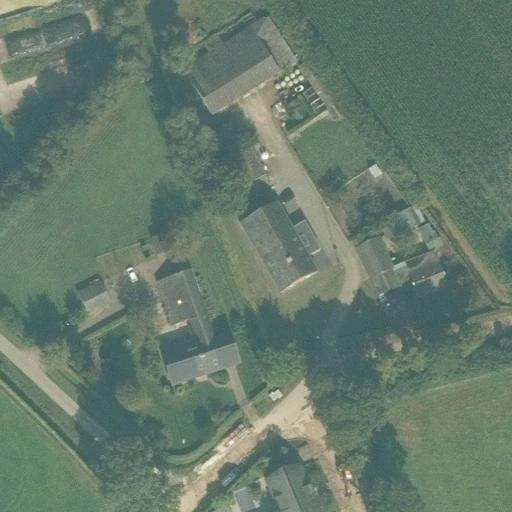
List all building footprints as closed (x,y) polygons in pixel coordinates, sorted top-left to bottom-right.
[(183,71),(211,117),(295,64),(266,19),(183,71)] [(0,175),(12,162),(0,151),(0,175)] [(210,167),(227,199),(256,185),(239,152),(210,167)] [(375,167),(367,172),(373,180),(380,175),(375,167)] [(318,273),(277,203),(240,224),(267,273),(280,295),(318,273)] [(394,219),(402,234),(418,226),(410,211),(394,219)] [(354,251),(369,280),(391,270),(377,240),(354,251)] [(437,254),(453,278),(463,271),(446,247),(437,254)] [(403,264),(391,270),(396,282),(408,276),(416,298),(446,287),(439,268),(433,253),(403,264)] [(193,344),(161,354),(171,387),(238,364),(228,336),(215,341),(213,335),(213,336),(191,272),(156,283),(172,328),(186,323),(193,344)] [(77,294),(86,312),(109,301),(100,282),(77,294)] [(317,511),(313,501),(315,500),(314,498),(312,499),(308,491),(310,490),(309,488),(308,488),(299,469),(266,483),(274,501),(273,502),(274,504),(275,503),(279,511),(317,511)]
